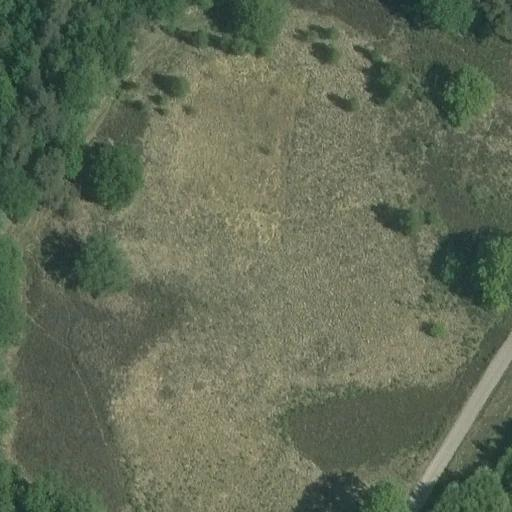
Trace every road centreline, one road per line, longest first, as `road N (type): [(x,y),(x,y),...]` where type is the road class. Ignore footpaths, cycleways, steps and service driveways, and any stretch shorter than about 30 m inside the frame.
road 1 (track): [(246,0),(167,32),(129,63),(0,247)]
road 2 (track): [(511,335),(412,511)]
